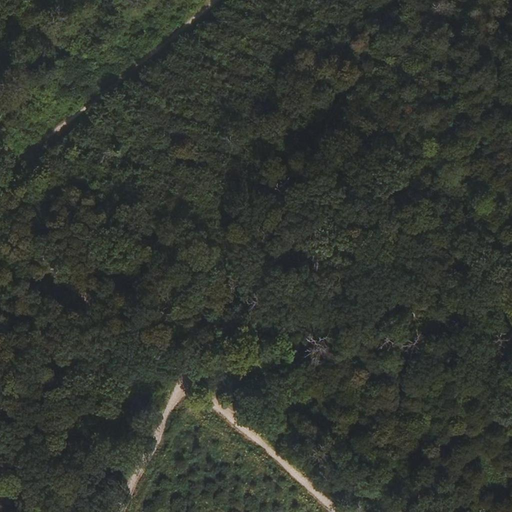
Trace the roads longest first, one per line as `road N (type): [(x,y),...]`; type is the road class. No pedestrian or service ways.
road 1 (track): [(391,0),(112,511)]
road 2 (track): [(0,229),(343,511)]
road 3 (track): [(0,174),(213,0)]
